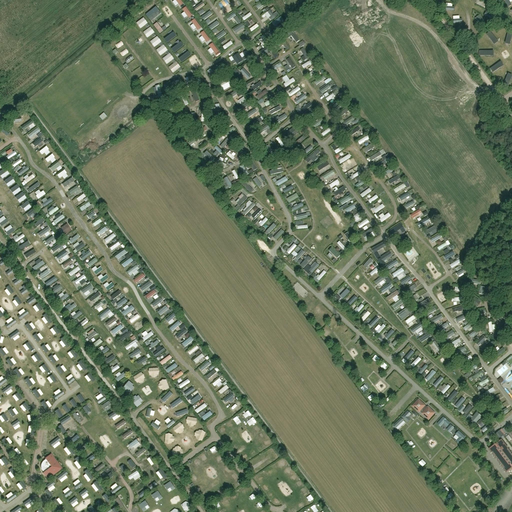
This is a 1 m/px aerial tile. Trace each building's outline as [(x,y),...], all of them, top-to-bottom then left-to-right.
[(204,19),(206,22),(215,16),(213,13),(204,19)] [(236,15),(228,19),(230,23),(238,18),(236,15)] [(236,30),(239,36),(244,34),(241,28),(236,30)] [(173,31),(164,38),(167,42),(176,35),(173,31)] [(299,41),(292,31),(285,36),(288,39),(291,37),(296,43),(299,41)] [(227,32),(218,37),(220,41),(229,36),(227,32)] [(490,32),(486,35),(492,43),(496,40),(490,32)] [(271,45),(260,52),(262,56),(270,51),(275,60),(279,57),(271,45)] [(305,59),(309,57),(307,54),(303,48),(300,50),(304,56),(301,58),(303,61),(305,59)] [(213,53),(215,57),(222,53),(220,49),(213,53)] [(249,52),(245,55),(247,59),(253,56),(249,50),(248,50),(249,52)] [(238,56),(234,59),(237,64),(243,61),(238,53),(237,54),(238,56)] [(490,69),(493,73),(501,67),(498,63),(490,69)] [(275,71),(277,71),(278,73),(284,71),(281,64),(273,67),(275,71)] [(216,68),(214,70),(220,77),(222,75),(216,68)] [(244,69),(242,71),(248,80),(251,78),(244,69)] [(287,75),(282,78),(286,83),(284,84),(287,87),(296,81),(294,78),(290,80),(287,75)] [(234,84),(229,76),(219,82),(223,90),(234,84)] [(315,82),(318,86),(327,79),(324,76),(315,82)] [(511,80),(506,78),(502,87),(507,89),(511,80)] [(292,92),(294,95),(301,90),(299,87),(292,92)] [(335,98),(333,94),(330,95),(328,92),(324,94),(329,102),(335,98)] [(298,97),(300,99),(296,102),(298,104),(307,98),(304,93),(298,97)] [(171,96),(150,103),(162,119),(177,113),(171,96)] [(344,96),(327,108),(333,117),(349,104),(344,96)] [(311,103),(302,108),(304,111),(313,106),(311,103)] [(24,131),(34,123),(31,119),(21,126),(24,131)] [(313,124),(315,128),(325,123),(323,119),(313,124)] [(293,136),(301,129),(298,126),(290,132),(293,136)] [(32,140),(41,131),(38,128),(29,136),(32,140)] [(228,136),(235,131),(233,128),(226,133),(228,136)] [(325,137),(332,131),(330,128),(322,134),(325,137)] [(368,135),(358,141),(361,145),(370,139),(368,135)] [(43,144),(43,145),(46,143),(42,137),(35,142),(39,147),(43,144)] [(343,145),(335,150),(337,154),(345,149),(343,145)] [(39,149),(41,155),(46,153),(47,154),(51,152),(48,146),(39,149)] [(203,146),(193,157),(206,170),(217,159),(203,146)] [(312,146),(304,151),(306,154),(314,149),(312,146)] [(8,160),(17,154),(15,151),(6,156),(8,160)] [(376,158),(377,159),(382,155),(379,151),(369,157),(372,161),(376,158)] [(349,154),(339,160),(342,164),(351,158),(349,154)] [(20,159),(13,164),(15,168),(22,162),(20,159)] [(53,172),(62,167),(59,162),(50,167),(53,172)] [(0,171),(0,176),(3,179),(8,174),(3,168),(0,171)] [(26,168),(17,173),(19,176),(28,171),(26,168)] [(60,179),(68,173),(65,168),(56,175),(60,179)] [(323,177),(326,181),(336,174),(333,170),(323,177)] [(33,175),(24,181),(26,184),(35,177),(33,175)] [(258,175),(254,177),(258,187),(262,186),(258,175)] [(284,179),(284,180),(278,184),(279,186),(289,181),(287,177),(284,179)] [(70,178),(63,184),(65,187),(73,182),(70,178)] [(331,188),(340,183),(338,180),(330,184),(331,188)] [(11,194),(19,187),(16,184),(8,191),(11,194)] [(71,195),(80,189),(78,185),(68,191),(71,195)] [(284,194),(294,189),(293,185),(282,190),(284,194)] [(338,196),(345,191),(343,188),(336,193),(338,196)] [(363,197),(372,191),(370,188),(361,194),(363,197)] [(44,190),(35,196),(37,200),(46,193),(44,190)] [(21,192),(14,199),(16,202),(24,195),(21,192)] [(400,197),(403,201),(411,196),(408,192),(400,197)] [(79,202),(87,198),(84,194),(77,198),(79,202)] [(376,194),(368,200),(371,203),(379,198),(376,194)] [(240,206),(248,198),(245,195),(237,203),(240,206)] [(22,211),(30,204),(27,201),(19,208),(22,211)] [(82,211),(92,206),(90,202),(80,207),(82,211)] [(252,202),(244,213),(247,215),(256,204),(252,202)] [(354,203),(345,207),(348,212),(356,208),(354,203)] [(38,215),(34,209),(26,215),(29,218),(33,215),(35,217),(38,215)] [(88,215),(91,218),(98,212),(95,209),(88,215)] [(382,222),(388,218),(384,212),(378,216),(382,222)] [(55,224),(65,217),(62,213),(52,221),(55,224)] [(263,226),(269,220),(266,217),(259,223),(263,226)] [(0,223),(2,227),(12,222),(10,218),(0,223)] [(36,229),(45,222),(42,218),(33,225),(36,229)] [(101,218),(93,223),(95,227),(103,222),(101,218)] [(360,228),(370,223),(368,219),(358,224),(360,228)] [(387,231),(386,233),(393,242),(407,232),(400,222),(387,231)] [(63,232),(69,226),(66,223),(60,228),(63,232)] [(266,230),(270,234),(277,226),(274,223),(266,230)] [(11,229),(10,227),(7,229),(10,235),(18,230),(15,226),(11,229)] [(101,235),(109,230),(107,226),(99,231),(101,235)] [(53,235),(48,227),(40,233),(43,236),(47,233),(50,237),(53,235)] [(274,237),(277,240),(284,231),(281,228),(274,237)] [(428,236),(437,232),(435,228),(426,233),(428,236)] [(105,239),(108,244),(117,237),(114,233),(105,239)] [(431,241),(433,245),(446,239),(444,234),(431,241)] [(78,235),(69,239),(71,243),(80,239),(78,235)] [(113,250),(121,244),(118,240),(110,247),(113,250)] [(344,249),(346,247),(340,240),(337,243),(344,249)] [(59,247),(60,249),(64,246),(62,242),(52,249),(53,251),(59,247)] [(291,252),(297,246),(294,243),(288,249),(291,252)] [(439,248),(441,253),(450,248),(448,243),(439,248)] [(324,251),(324,252),(324,255),(325,256),(336,266),(343,258),(330,245),(324,251)] [(119,259),(128,253),(124,248),(116,255),(119,259)] [(27,251),(26,249),(23,251),(25,255),(24,256),(25,259),(35,253),(33,250),(31,252),(29,249),(27,251)] [(298,259),(305,252),(303,250),(299,253),(298,252),(295,255),(298,259)] [(65,251),(58,255),(60,259),(68,254),(65,251)] [(455,253),(445,259),(448,262),(457,256),(455,253)] [(379,258),(381,264),(387,262),(386,259),(393,257),(392,254),(379,258)] [(301,263),(304,267),(313,259),(309,255),(301,263)] [(372,263),(370,263),(373,259),(370,257),(364,265),(368,268),(372,263)] [(129,258),(122,264),(125,267),(132,261),(129,258)] [(64,264),(66,267),(74,263),(72,259),(64,264)] [(388,266),(390,270),(399,264),(397,260),(388,266)] [(38,261),(31,266),(34,271),(44,264),(42,261),(40,263),(38,261)] [(309,269),(312,272),(319,265),(316,262),(309,269)] [(461,262),(452,266),(455,271),(463,266),(461,262)] [(102,265),(94,270),(96,273),(104,268),(102,265)] [(131,276),(141,270),(139,265),(128,272),(131,276)] [(72,276),(81,270),(78,266),(69,272),(72,276)] [(377,268),(370,272),(373,276),(380,271),(377,268)] [(45,271),(42,269),(37,274),(43,279),(50,271),(47,269),(45,271)] [(324,269),(316,276),(319,280),(327,272),(324,269)] [(396,277),(404,272),(402,269),(394,274),(396,277)] [(461,280),(469,276),(466,270),(459,274),(461,280)] [(107,273),(100,278),(103,282),(110,277),(107,273)] [(137,284),(145,277),(142,273),(133,280),(137,284)] [(475,274),(458,285),(468,289),(477,293),(483,282),(475,274)] [(384,275),(376,281),(379,284),(386,278),(384,275)] [(89,283),(86,279),(85,281),(81,276),(78,278),(85,286),(89,283)] [(151,281),(141,286),(143,290),(153,285),(151,281)] [(113,282),(104,289),(106,291),(115,284),(113,282)] [(62,289),(58,284),(52,288),(53,289),(51,291),(54,295),(62,289)] [(25,292),(28,296),(31,294),(27,288),(22,290),(24,293),(25,292)] [(111,296),(114,300),(122,293),(119,289),(111,296)] [(344,298),(350,292),(346,289),(341,295),(344,298)] [(0,294),(0,311),(15,302),(8,290),(0,294)] [(349,302),(352,305),(357,299),(354,296),(349,302)] [(161,297),(152,304),(155,307),(164,301),(161,297)] [(98,310),(104,305),(101,302),(95,306),(98,310)] [(354,311),(357,314),(365,306),(362,303),(354,311)] [(73,304),(67,308),(70,312),(76,307),(73,304)] [(125,316),(135,309),(132,304),(122,311),(125,316)] [(161,314),(165,310),(167,313),(171,310),(167,305),(159,311),(161,314)] [(408,308),(399,315),(402,318),(410,311),(408,308)] [(75,319),(83,314),(80,310),(73,315),(75,319)] [(411,317),(406,321),(409,324),(416,318),(412,313),(409,315),(411,317)] [(443,313),(426,323),(431,331),(448,321),(443,313)] [(172,314),(165,320),(167,323),(175,317),(172,314)] [(506,321),(502,329),(505,336),(511,331),(511,319),(508,314),(506,321)] [(376,317),(369,324),(372,327),(379,319),(376,317)] [(82,327),(89,323),(86,319),(79,323),(82,327)] [(179,320),(173,326),(176,329),(182,324),(179,320)] [(115,334),(125,327),(121,323),(112,329),(115,334)] [(383,324),(376,332),(379,335),(386,326),(383,324)] [(414,332),(423,327),(421,324),(413,329),(414,332)] [(392,330),(385,336),(388,339),(394,333),(392,330)] [(473,339),(482,334),(480,331),(471,336),(473,339)] [(444,341),(457,337),(455,332),(443,337),(444,341)] [(396,346),(402,338),(399,336),(392,344),(396,346)] [(100,338),(93,344),(95,348),(103,342),(100,338)] [(157,339),(150,344),(153,348),(160,343),(157,339)] [(456,350),(458,349),(457,346),(462,344),(460,339),(453,343),(456,350)] [(128,350),(138,345),(136,340),(125,346),(128,350)] [(197,344),(188,351),(191,355),(200,348),(197,344)] [(108,346),(100,351),(103,354),(110,349),(108,346)] [(130,353),(133,357),(144,350),(142,346),(130,353)] [(500,357),(508,352),(505,348),(497,352),(500,357)] [(409,361),(416,353),(412,350),(405,357),(409,361)] [(163,365),(173,358),(170,354),(161,361),(163,365)] [(196,363),(205,357),(203,354),(193,359),(196,363)] [(106,364),(116,358),(114,355),(104,361),(106,364)] [(143,366),(149,360),(145,356),(139,361),(143,366)] [(415,368),(422,360),(419,357),(411,365),(415,368)] [(498,360),(491,366),(494,369),(501,363),(498,360)] [(170,373),(178,366),(176,362),(167,369),(170,373)] [(421,373),(429,367),(427,365),(420,371),(421,373)] [(147,374),(155,369),(153,366),(145,371),(147,374)] [(73,368),(68,371),(72,377),(76,374),(73,368)] [(433,369),(425,377),(429,381),(437,373),(433,369)] [(483,370),(467,380),(472,387),(489,377),(483,370)] [(174,380),(184,374),(182,371),(172,377),(174,380)] [(162,379),(163,381),(168,377),(166,375),(163,377),(160,373),(151,378),(155,383),(162,379)] [(436,387),(445,379),(441,376),(433,384),(436,387)] [(213,383),(215,386),(218,385),(219,386),(223,384),(220,378),(213,383)] [(189,379),(179,384),(181,388),(191,383),(189,379)] [(128,382),(123,389),(127,393),(133,385),(128,382)] [(451,388),(446,383),(439,389),(444,394),(451,388)] [(227,384),(219,391),(222,394),(230,388),(227,384)] [(184,393),(187,397),(196,390),(193,386),(184,393)] [(163,396),(167,399),(173,392),(170,388),(163,396)] [(131,395),(133,398),(140,393),(138,390),(131,395)] [(455,390),(449,398),(452,401),(459,393),(455,390)] [(232,393),(223,399),(227,404),(236,398),(232,393)] [(131,400),(137,408),(141,404),(136,397),(131,400)] [(456,404),(459,407),(466,400),(463,397),(456,404)] [(0,405),(4,410),(8,406),(3,400),(0,403),(0,405)] [(109,406),(108,405),(111,403),(109,400),(102,405),(104,409),(109,406)] [(422,405),(417,401),(412,406),(419,412),(420,411),(422,413),(422,414),(428,420),(433,414),(429,410),(430,409),(428,407),(427,408),(425,406),(423,404),(422,405)] [(69,412),(74,409),(70,403),(65,406),(69,412)] [(177,413),(181,410),(182,412),(188,408),(184,403),(175,411),(177,413)] [(206,403),(195,409),(198,413),(208,407),(206,403)] [(152,404),(141,413),(148,423),(157,416),(156,413),(156,410),(152,404)] [(470,404),(463,411),(467,415),(474,408),(470,404)] [(205,420),(214,415),(211,411),(203,416),(205,420)] [(470,419),(475,424),(482,416),(477,411),(470,419)] [(78,422),(82,420),(77,412),(73,414),(78,422)] [(411,415),(407,412),(402,418),(408,424),(411,420),(408,418),(411,415)] [(190,413),(180,419),(183,423),(193,417),(190,413)] [(160,416),(151,423),(153,427),(162,420),(160,416)] [(450,423),(443,416),(437,423),(440,427),(443,423),(447,426),(450,423)] [(65,417),(57,423),(64,432),(67,430),(63,424),(68,421),(65,417)] [(253,417),(247,421),(250,425),(256,421),(253,417)] [(189,431),(197,425),(194,422),(187,428),(189,431)] [(484,423),(479,428),(484,433),(489,428),(484,423)] [(169,430),(167,427),(165,428),(163,424),(157,427),(161,434),(169,430)] [(256,433),(262,429),(259,424),(253,428),(256,433)] [(505,435),(510,431),(505,427),(501,430),(505,435)] [(123,435),(126,439),(134,432),(130,429),(123,435)] [(194,441),(203,434),(200,430),(191,438),(194,441)] [(466,437),(459,430),(455,434),(459,437),(455,441),(459,444),(466,437)] [(74,443),(82,437),(79,433),(71,440),(74,443)] [(166,443),(174,437),(172,433),(167,437),(166,435),(162,438),(166,443)] [(131,448),(140,443),(137,438),(128,444),(131,448)] [(409,448),(414,443),(411,440),(406,444),(409,448)] [(511,454),(501,440),(500,441),(489,449),(506,473),(511,468),(511,454)] [(178,441),(171,445),(172,447),(170,448),(171,450),(180,445),(178,441)] [(139,457),(147,451),(144,447),(136,453),(139,457)] [(184,449),(174,455),(177,459),(186,453),(184,449)] [(43,473),(47,480),(62,469),(51,454),(45,459),(46,460),(45,461),(44,461),(43,462),(42,463),(42,464),(41,465),(41,466),(41,467),(41,468),(41,469),(42,469),(42,470),(43,471),(44,472),(43,473)] [(94,454),(87,459),(89,463),(96,458),(94,454)] [(160,458),(144,470),(150,478),(166,467),(160,458)] [(76,467),(80,472),(86,468),(82,463),(76,467)] [(94,469),(97,473),(106,468),(103,463),(94,469)] [(286,475),(292,471),(289,466),(282,470),(286,475)] [(137,470),(129,475),(131,480),(140,474),(137,470)] [(83,476),(87,481),(93,477),(89,472),(83,476)] [(151,478),(154,482),(164,475),(162,472),(159,474),(159,473),(151,478)] [(67,483),(71,480),(66,473),(62,476),(67,483)] [(137,486),(140,490),(145,487),(144,485),(146,483),(144,481),(137,486)] [(175,488),(170,481),(164,485),(167,490),(170,487),(172,490),(175,488)] [(201,483),(197,488),(201,492),(205,487),(201,483)] [(242,490),(245,494),(252,489),(249,485),(242,490)] [(301,494),(303,497),(309,493),(306,487),(301,490),(302,493),(301,494)] [(95,492),(99,497),(104,493),(101,488),(95,492)] [(80,497),(78,494),(77,495),(73,490),(71,491),(77,499),(80,497)] [(162,498),(158,491),(151,495),(154,499),(158,497),(160,499),(162,498)] [(118,497),(115,498),(123,507),(125,505),(118,497)] [(145,500),(139,504),(143,511),(146,510),(144,507),(148,504),(145,500)] [(182,507),(184,510),(188,511),(191,509),(191,506),(189,503),(187,504),(186,502),(183,503),(182,507)] [(31,511),(36,507),(32,503),(28,507),(31,511)]
